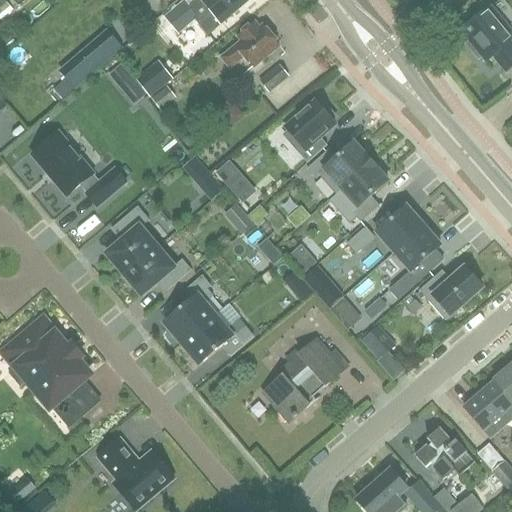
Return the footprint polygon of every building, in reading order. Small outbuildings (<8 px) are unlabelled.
[(211,32),(220,24),(249,0),(199,0),(190,8),(211,32)] [(184,1),(164,18),(176,31),(195,14),(184,1)] [(511,33),(490,7),(461,32),(469,42),(465,45),(478,60),(482,57),(486,62),(502,48),(511,60),(511,33)] [(222,58),(230,68),(244,57),(253,68),(280,45),(263,26),(259,29),(254,23),(237,37),(242,42),(222,58)] [(76,90),(124,49),(108,31),(60,72),(76,90)] [(158,62),(136,80),(150,97),(172,79),(158,62)] [(110,76),(119,87),(131,76),(122,65),(110,76)] [(279,65),(260,81),(270,93),(289,77),(279,65)] [(161,110),(176,98),(167,87),(152,99),(161,110)] [(319,104),(314,99),(282,127),(286,131),(282,135),(307,164),(326,147),(320,140),(338,125),(334,121),(337,118),(322,101),(319,104)] [(97,207),(126,183),(115,169),(98,183),(92,175),(94,174),(59,133),(32,156),(66,197),(81,185),(87,192),(86,194),(97,207)] [(319,176),(336,195),(341,190),(372,163),(365,155),(364,155),(354,143),(337,158),(329,149),(307,169),(316,179),(319,176)] [(194,157),(181,168),(191,180),(204,169),(194,157)] [(220,179),(225,185),(232,180),(238,174),(233,168),(228,162),(221,168),(215,173),(220,179)] [(372,163),(341,190),(357,207),(351,212),(360,222),(379,206),(371,197),(388,182),(378,170),(372,163)] [(287,197),(303,217),(315,208),(298,188),(287,197)] [(258,228),(266,222),(263,218),(267,214),(259,205),(247,216),(258,228)] [(149,221),(138,207),(115,226),(125,239),(107,254),(124,275),(160,245),(143,225),(149,221)] [(407,207),(377,234),(393,253),(424,226),(407,207)] [(245,214),(232,224),(241,234),(253,224),(245,214)] [(308,220),(304,225),(307,228),(297,239),(313,254),(328,237),(308,220)] [(424,226),(393,253),(410,272),(441,245),(424,226)] [(374,237),(366,228),(347,244),(355,253),(374,237)] [(176,265),(160,245),(124,275),(142,296),(160,280),(171,292),(193,273),(182,260),(176,265)] [(282,257),(278,252),(269,260),(273,265),(282,257)] [(317,267),(303,279),(328,308),(342,295),(317,267)] [(446,283),(438,274),(419,291),(445,321),(482,289),(464,268),(446,283)] [(183,307),(165,323),(183,344),(218,314),(201,294),(207,289),(196,276),(173,295),(183,307)] [(305,284),(295,293),(303,302),(313,293),(305,284)] [(340,322),(353,310),(342,298),(329,309),(340,322)] [(372,319),(381,311),(373,303),(364,311),(372,319)] [(218,314),(183,344),(200,364),(218,349),(229,361),(251,342),(240,329),(235,333),(218,314)] [(71,346),(46,316),(6,350),(18,364),(8,373),(20,386),(30,378),(53,405),(64,395),(73,406),(95,388),(86,377),(92,371),(80,356),(85,352),(76,342),(71,346)] [(386,337),(377,327),(370,334),(362,340),(371,350),(380,361),(387,354),(395,348),(386,337)] [(282,378),(263,394),(289,424),(310,405),(315,401),(312,398),(337,376),(348,367),(333,350),(328,354),(316,339),(298,355),(295,351),(284,360),(288,364),(278,372),(282,378)] [(494,423),(511,407),(511,365),(463,407),(490,438),(500,430),(494,423)] [(432,469),(443,481),(454,471),(459,476),(475,462),(457,441),(451,446),(448,442),(450,441),(440,429),(427,439),(432,445),(428,447),(427,446),(415,456),(426,469),(431,464),(434,467),(432,469)] [(134,456),(120,440),(98,458),(117,481),(113,484),(135,511),(174,478),(152,452),(137,464),(132,458),(134,456)] [(511,469),(505,461),(492,472),(510,493),(511,491),(511,469)] [(390,471),(357,500),(367,511),(399,511),(406,507),(394,493),(403,485),(390,471)] [(26,479),(9,494),(17,504),(34,489),(26,479)] [(435,498),(420,480),(405,494),(421,511),(437,511),(443,507),(435,498)] [(47,511),(56,505),(45,491),(22,509),(24,511),(47,511)] [(450,511),(451,511),(480,511),(484,509),(472,493),(459,503),(450,511)]
